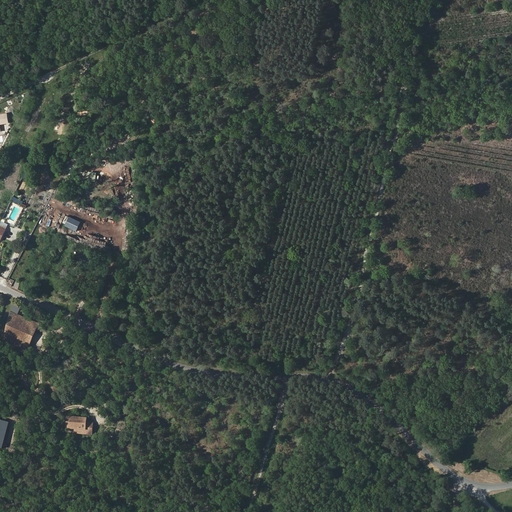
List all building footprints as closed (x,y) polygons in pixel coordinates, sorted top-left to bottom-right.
[(20,135),(23,124),(15,122),(12,133),(20,135)] [(10,332),(17,315),(10,312),(6,330),(10,332)] [(26,340),(34,322),(17,315),(10,332),(10,333),(26,340)] [(31,342),(38,325),(34,322),(26,340),(31,342)] [(2,343),(21,351),(26,340),(10,333),(10,332),(6,330),(2,343)] [(26,353),(31,342),(26,340),(21,351),(26,353)] [(88,423),(88,418),(66,417),(65,428),(75,429),(74,432),(87,433),(88,423)] [(0,448),(3,449),(9,424),(0,421),(0,428),(0,429),(0,448)]
